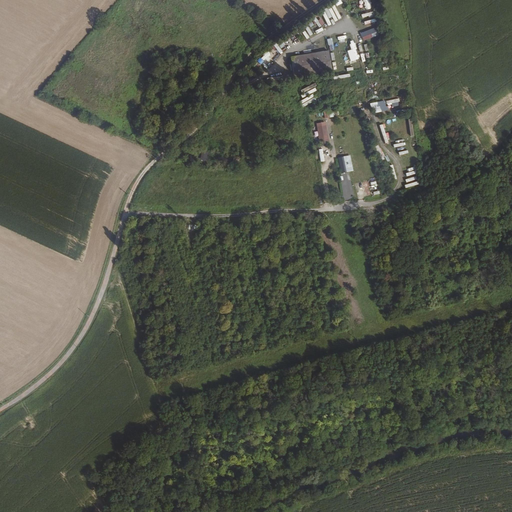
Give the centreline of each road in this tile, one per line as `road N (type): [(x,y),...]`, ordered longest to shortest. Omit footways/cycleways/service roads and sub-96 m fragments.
road 1 (track): [(124,213),(231,217),(379,203),(478,163),(511,132)]
road 2 (track): [(0,411),(55,372),(88,327),(136,181),(190,134),(224,89)]
road 3 (track): [(318,0),(241,58),(224,89)]
road 4 (unknown): [(339,30),(289,51),(256,80),(224,89)]
